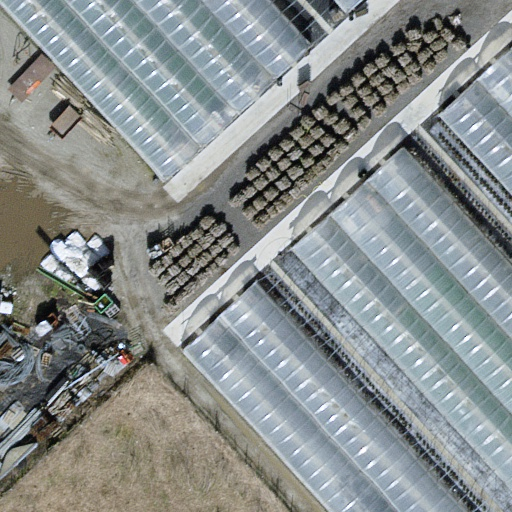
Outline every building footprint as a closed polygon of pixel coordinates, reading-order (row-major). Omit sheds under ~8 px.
[(6,0),(165,173),(355,0),(6,0)] [(511,34),(437,104),(511,184),(511,34)] [(407,131),(511,243),(511,186),(435,105),(407,131)] [(296,230),(511,477),(511,248),(410,131),(296,230)] [(184,333),(344,511),(511,511),(511,482),(293,237),(184,333)]
